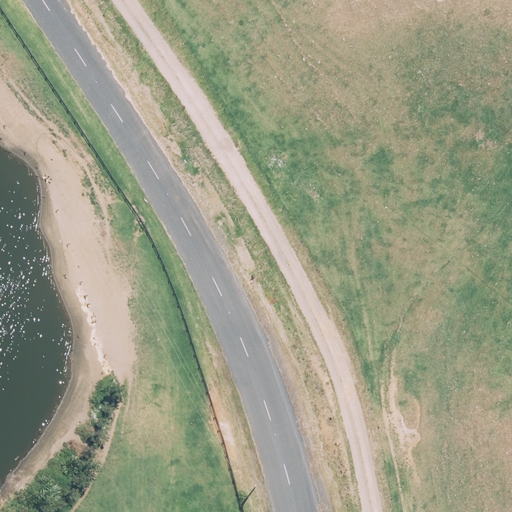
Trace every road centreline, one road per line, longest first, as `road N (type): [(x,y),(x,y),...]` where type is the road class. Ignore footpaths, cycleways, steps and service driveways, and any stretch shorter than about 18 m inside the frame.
road 1 (unclassified): [(295,511),(259,388),(205,263),(41,0)]
road 2 (track): [(123,0),(317,317),(351,410),(373,511)]
